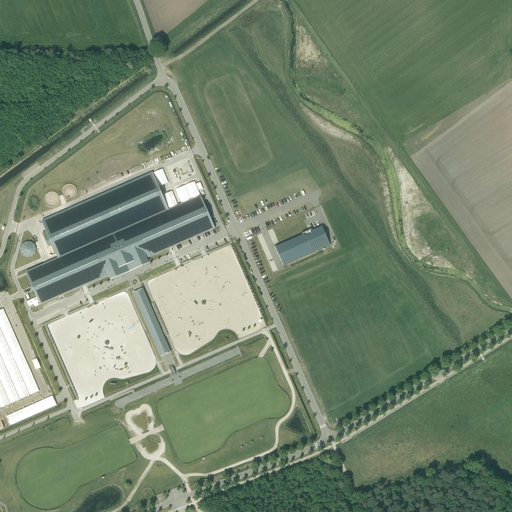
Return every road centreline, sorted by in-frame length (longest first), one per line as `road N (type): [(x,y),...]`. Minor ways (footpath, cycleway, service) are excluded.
road 1 (unclassified): [(161,81),(197,140),(329,439)]
road 2 (track): [(265,330),(293,394),(273,450),(206,475),(183,476),(155,458),(115,511)]
road 3 (unclassified): [(161,81),(21,183),(0,256)]
road 4 (tertiary): [(329,439),(511,327)]
road 5 (tertiary): [(145,511),(329,439)]
road 6 (track): [(161,81),(258,0)]
